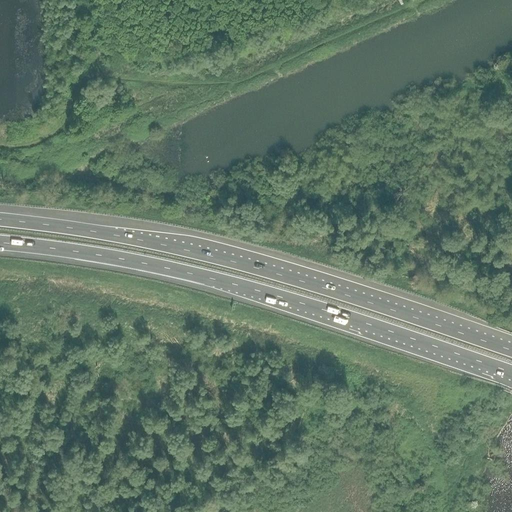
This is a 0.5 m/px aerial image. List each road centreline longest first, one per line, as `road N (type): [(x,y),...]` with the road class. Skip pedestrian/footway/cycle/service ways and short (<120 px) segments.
road 1 (motorway): [(0,243),(101,254),(237,285),(511,375)]
road 2 (motorway): [(511,349),(246,266),(0,220)]
